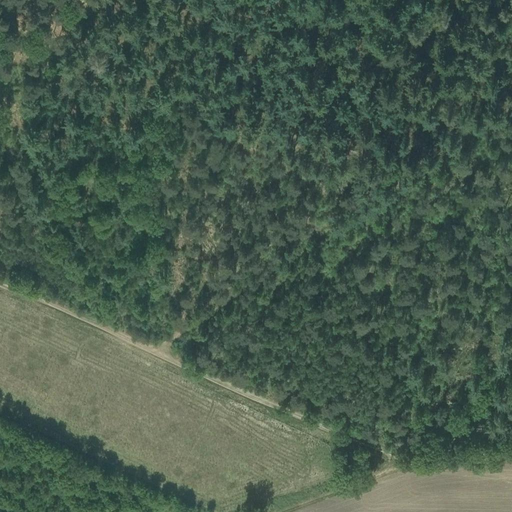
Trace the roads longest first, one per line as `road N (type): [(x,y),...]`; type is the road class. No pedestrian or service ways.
road 1 (track): [(418,460),(396,458),(0,285)]
road 2 (track): [(511,452),(418,460),(260,511)]
